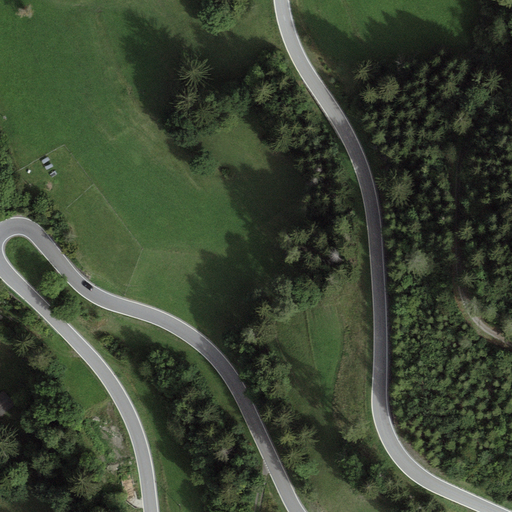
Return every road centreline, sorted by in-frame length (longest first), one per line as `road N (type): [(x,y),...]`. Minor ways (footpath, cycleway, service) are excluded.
road 1 (tertiary): [(281,0),(294,49),(349,140),(369,192),(379,404),(389,439),(426,480),(495,511)]
road 2 (tertiary): [(297,511),(237,386),(207,349),(181,329),(90,293),(28,228),(0,234)]
road 3 (track): [(511,343),(468,310),(457,249),(460,153),(511,71)]
road 4 (tertiary): [(0,266),(120,397),(145,464),(150,511)]
